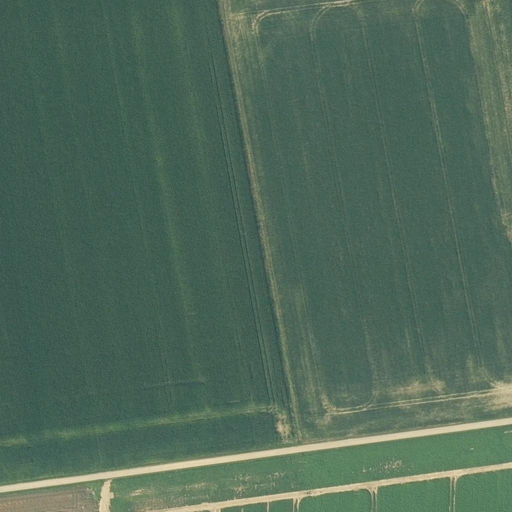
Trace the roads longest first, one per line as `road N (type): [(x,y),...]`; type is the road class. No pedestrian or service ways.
road 1 (unclassified): [(0,488),(511,418)]
road 2 (track): [(300,448),(220,0)]
